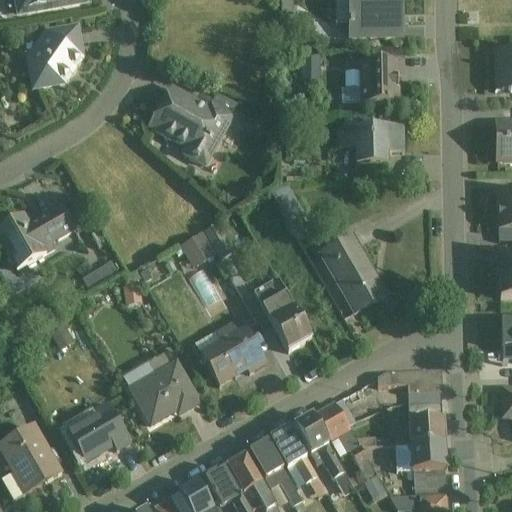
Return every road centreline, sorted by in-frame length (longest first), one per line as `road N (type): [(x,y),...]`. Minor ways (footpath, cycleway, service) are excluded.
road 1 (residential): [(116,511),(453,325)]
road 2 (residential): [(453,325),(446,0)]
road 3 (residential): [(129,0),(130,64),(118,91),(94,121),(0,178)]
road 4 (residential): [(466,511),(453,325)]
